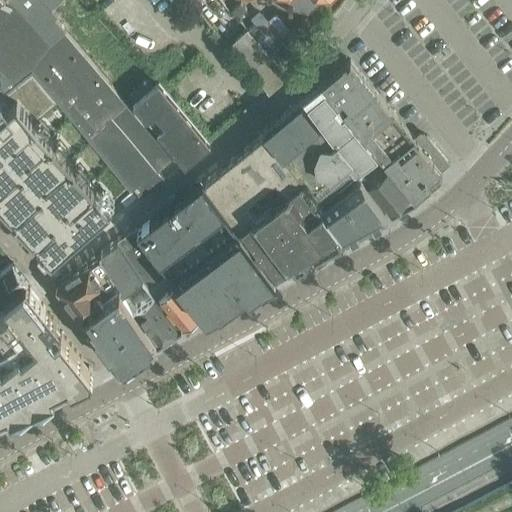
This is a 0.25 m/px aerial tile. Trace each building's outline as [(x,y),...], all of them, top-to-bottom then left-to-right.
[(0,0),(0,66),(13,81),(32,67),(89,133),(111,116),(158,169),(168,161),(173,156),(63,30),(49,42),(13,0),(0,0)] [(21,0),(38,18),(50,7),(43,0),(21,0)] [(274,0),(277,4),(308,10),(318,0),(274,0)] [(228,45),(269,90),(287,73),(247,29),(228,45)] [(418,141),(350,59),(321,83),(415,197),(419,194),(420,196),(442,178),(437,172),(441,169),(450,162),(427,134),(418,141)] [(0,84),(4,88),(11,84),(13,81),(0,66),(0,84)] [(0,197),(51,256),(111,203),(36,118),(56,100),(31,72),(6,92),(0,85),(0,197)] [(188,160),(207,143),(210,141),(207,138),(157,81),(136,101),(179,150),(188,160)] [(327,129),(351,161),(370,145),(345,114),(344,114),(319,84),(302,97),(327,129)] [(352,166),(301,98),(263,130),(265,132),(314,195),(352,166)] [(111,116),(89,133),(133,186),(141,195),(164,178),(158,169),(111,116)] [(328,246),(328,245),(345,235),(314,195),(265,132),(203,181),(275,275),(293,265),(293,266),(328,246)] [(391,211),(414,198),(414,197),(388,166),(369,182),(391,211)] [(359,177),(321,204),(345,235),(373,220),(387,213),(359,177)] [(202,179),(137,228),(164,261),(183,284),(207,314),(209,312),(209,311),(227,297),(229,300),(236,295),(237,296),(241,294),(249,288),(249,287),(258,280),(262,284),(271,276),(272,278),(275,276),(275,275),(203,181),(202,179)] [(136,226),(116,240),(128,255),(143,275),(164,261),(137,228),(136,226)] [(116,240),(97,253),(121,286),(124,291),(145,277),(143,275),(128,255),(116,240)] [(0,250),(0,269),(9,262),(0,250)] [(57,285),(82,315),(121,286),(97,253),(58,279),(57,285)] [(183,284),(164,261),(143,275),(145,277),(182,326),(187,322),(190,323),(202,316),(200,311),(180,286),(183,284)] [(0,301),(26,281),(27,281),(13,263),(0,273),(0,301)] [(157,342),(182,326),(145,277),(124,291),(157,342)] [(8,304),(0,310),(0,417),(11,413),(52,394),(55,393),(56,392),(71,384),(71,385),(86,378),(89,376),(89,377),(91,375),(93,370),(91,367),(91,368),(71,343),(54,323),(56,321),(44,307),(45,306),(29,287),(25,283),(5,300),(8,304)] [(124,291),(121,286),(82,315),(121,367),(157,342),(124,291)]
